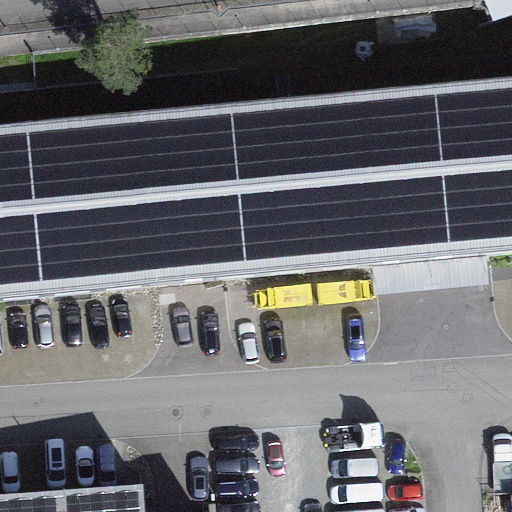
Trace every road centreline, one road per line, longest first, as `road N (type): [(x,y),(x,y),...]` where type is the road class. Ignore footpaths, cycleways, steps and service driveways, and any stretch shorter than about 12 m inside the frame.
road 1 (residential): [(0,423),(511,385)]
road 2 (unknown): [(436,511),(428,391)]
